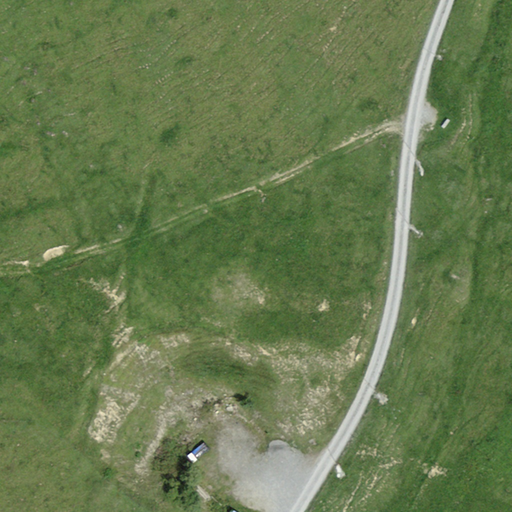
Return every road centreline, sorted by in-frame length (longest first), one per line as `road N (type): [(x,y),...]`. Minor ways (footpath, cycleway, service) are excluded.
road 1 (track): [(294,511),(389,346),(416,122),(450,0)]
road 2 (track): [(416,122),(161,234),(60,268),(0,273)]
